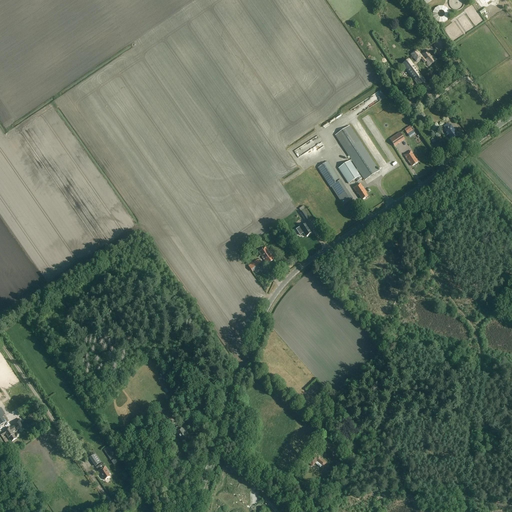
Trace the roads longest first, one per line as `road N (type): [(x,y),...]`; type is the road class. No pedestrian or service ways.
road 1 (tertiary): [(194,511),(234,385),(281,285),(511,117)]
road 2 (track): [(468,511),(465,465),(481,353),(474,329),(427,262),(416,205)]
road 3 (track): [(0,341),(118,511)]
road 4 (track): [(93,511),(222,424)]
